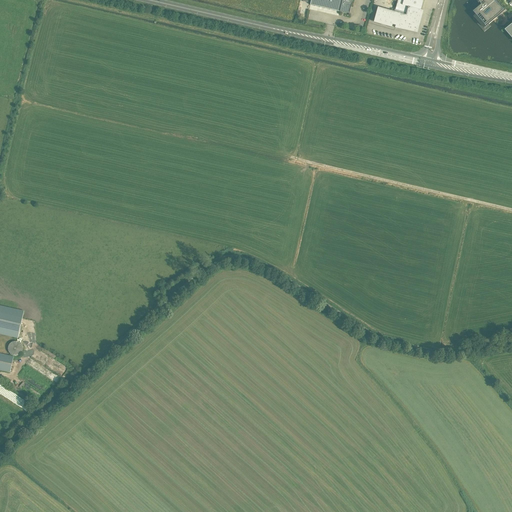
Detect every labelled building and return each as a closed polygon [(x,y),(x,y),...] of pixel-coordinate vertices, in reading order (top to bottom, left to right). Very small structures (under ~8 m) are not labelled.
[(310,3),(310,5),(339,12),(340,12),(340,10),(342,11),(345,12),(345,11),(349,12),(349,14),(352,0),(302,0),(302,1),(310,3)] [(378,7),(373,23),(392,28),(417,33),(423,11),(422,11),(421,10),(423,0),(397,0),(394,12),(378,8),(378,7)] [(477,0),(482,6),(474,13),(486,27),(505,11),(495,0),(477,0)] [(0,333),(18,337),(23,316),(24,312),(0,306),(0,333)] [(23,349),(23,348),(22,347),(22,346),(22,345),(21,345),(21,344),(20,343),(19,343),(18,342),(17,342),(16,342),(15,342),(14,342),(13,342),(12,342),(12,343),(11,343),(10,343),(10,344),(9,345),(9,346),(8,347),(8,348),(8,349),(8,350),(8,351),(9,352),(9,353),(10,353),(10,354),(11,355),(12,355),(13,355),(13,356),(14,356),(15,356),(16,356),(17,356),(18,356),(18,355),(19,355),(20,354),(21,353),(22,352),(22,351),(22,350),(23,350),(23,349)] [(0,370),(10,373),(13,357),(0,353),(0,370)]
